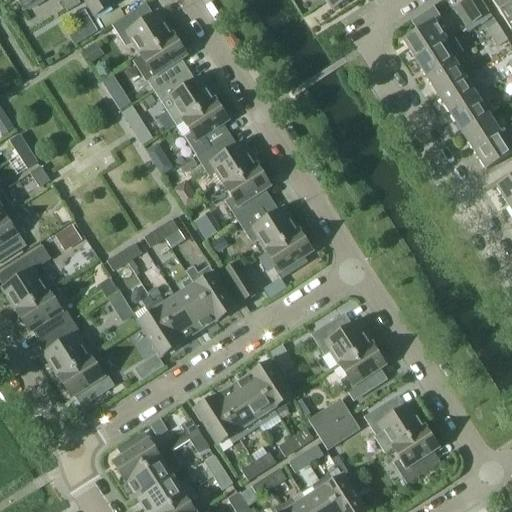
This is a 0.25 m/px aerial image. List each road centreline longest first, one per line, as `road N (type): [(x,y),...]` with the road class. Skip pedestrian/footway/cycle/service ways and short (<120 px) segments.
road 1 (residential): [(72,450),(357,270)]
road 2 (residential): [(511,269),(376,57),(374,23),(407,0)]
road 3 (residential): [(357,270),(184,0)]
road 4 (residential): [(490,478),(357,270)]
road 5 (residential): [(72,450),(0,336)]
